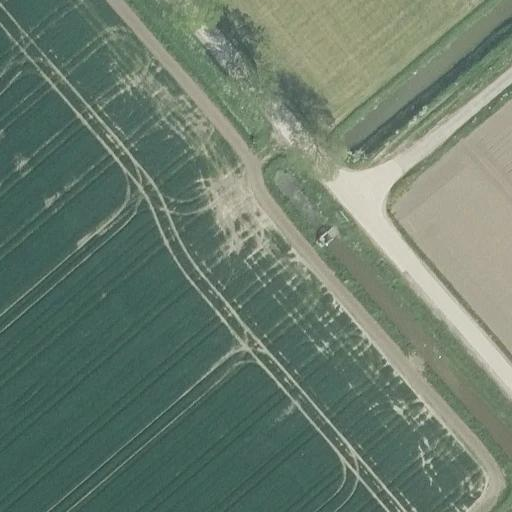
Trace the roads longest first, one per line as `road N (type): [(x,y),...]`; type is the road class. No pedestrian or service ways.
road 1 (tertiary): [(360,212),(175,0)]
road 2 (tertiary): [(511,384),(360,212)]
road 3 (unclassified): [(360,212),(511,84)]
